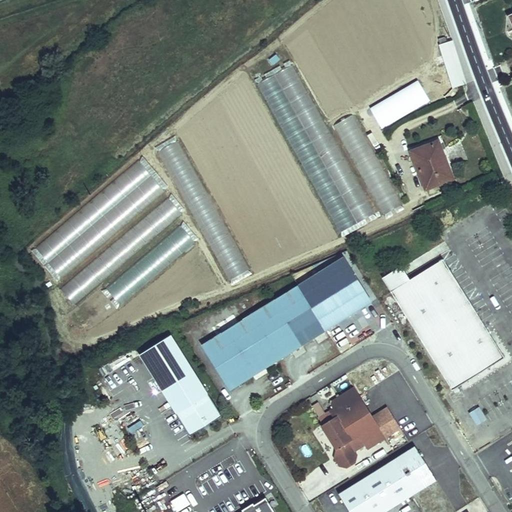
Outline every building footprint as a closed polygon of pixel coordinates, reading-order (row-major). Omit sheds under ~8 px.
[(452,41),(441,44),(454,87),(466,84),(452,41)] [(375,213),(292,65),(257,84),(340,233),(375,213)] [(430,101),(418,80),(370,108),(382,129),(430,101)] [(402,204),(353,115),(334,125),(383,215),(402,204)] [(250,269),(178,141),(157,152),(229,281),(250,269)] [(438,142),(412,152),(426,189),(453,178),(438,142)] [(35,247),(62,278),(165,191),(138,160),(35,247)] [(182,213),(168,197),(61,288),(74,305),(182,213)] [(116,309),(196,241),(181,223),(100,291),(116,309)] [(410,277),(391,288),(453,388),(455,387),(456,389),(459,387),(457,384),(505,354),(444,256),(410,277)] [(371,302),(343,258),(203,345),(231,390),(371,302)] [(383,275),(391,288),(410,277),(402,264),(383,275)] [(139,354),(190,436),(222,416),(171,335),(139,354)] [(333,408),(329,411),(334,418),(329,421),(324,414),(318,418),(323,425),(321,426),(336,450),(334,459),(339,467),(348,469),(356,464),(357,455),(355,452),(365,446),(368,450),(401,429),(387,407),(373,417),(354,387),(333,400),(331,405),(333,408)] [(319,405),(312,409),(318,418),(324,414),(319,405)] [(329,411),(324,414),(329,421),(334,418),(329,411)] [(347,511),(386,511),(437,481),(415,446),(336,494),(347,511)] [(272,511),(274,511),(266,498),(254,505),(253,503),(242,510),(243,511),(272,511)]
